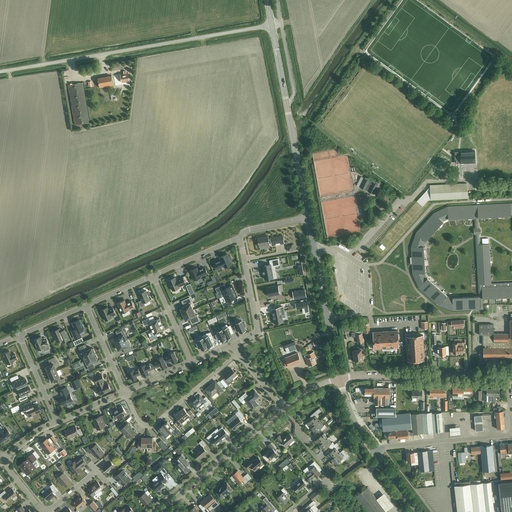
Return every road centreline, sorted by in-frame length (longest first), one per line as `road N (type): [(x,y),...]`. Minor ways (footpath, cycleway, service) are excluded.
road 1 (unclassified): [(0,73),(271,24)]
road 2 (tertiary): [(307,218),(271,24)]
road 3 (unclassified): [(339,379),(508,376)]
road 4 (tertiary): [(339,379),(307,218)]
road 5 (residential): [(163,511),(282,408)]
road 6 (residential): [(234,354),(153,425),(133,415),(125,393)]
road 7 (unclassified): [(374,452),(511,436)]
road 8 (residential): [(291,511),(333,478),(293,418)]
road 9 (residential): [(233,345),(257,336),(237,241)]
